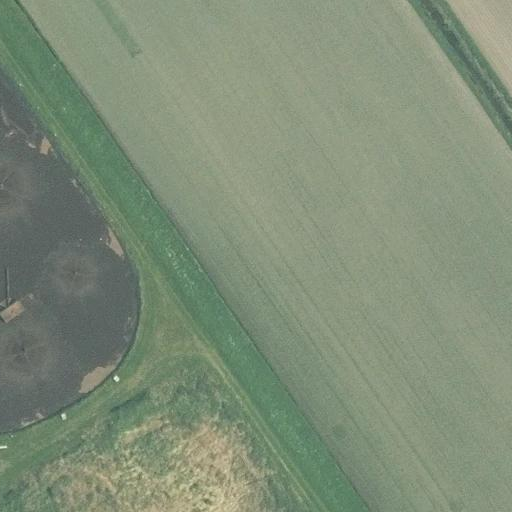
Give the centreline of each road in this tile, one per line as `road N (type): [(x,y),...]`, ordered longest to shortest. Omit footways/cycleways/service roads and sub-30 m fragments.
road 1 (track): [(0,53),(145,263),(152,300),(141,374),(111,403),(0,463)]
road 2 (track): [(319,511),(218,366),(198,355),(141,374)]
